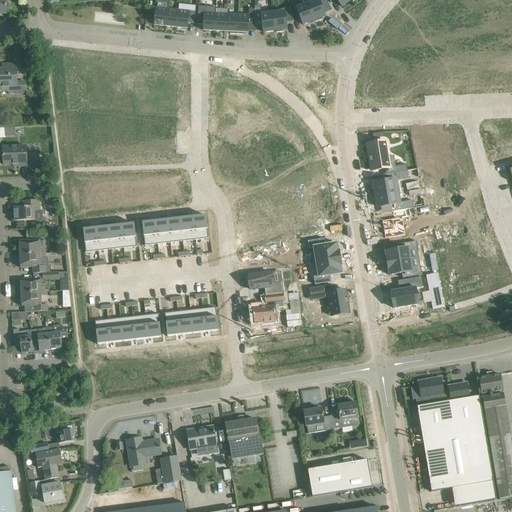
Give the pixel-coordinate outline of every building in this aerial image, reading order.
[(318,0),(317,0),(307,4),(314,21),(315,22),(322,19),(322,18),(325,17),(318,0)] [(429,0),(426,4),(426,5),(427,4),(436,13),(437,13),(442,7),(435,0),(429,0)] [(455,0),(450,24),(460,26),(463,9),(474,12),(476,0),(455,0)] [(476,0),(474,12),(485,14),(482,28),(493,30),(498,3),(488,1),(488,0),(476,0)] [(149,16),(148,20),(155,21),(154,26),(165,27),(167,9),(166,9),(167,4),(158,3),(158,7),(158,8),(153,7),(152,16),(149,16)] [(307,4),(296,8),(303,25),(314,21),(307,4)] [(411,4),(403,13),(418,27),(425,19),(433,27),(442,18),(437,13),(436,13),(427,4),(426,5),(419,12),(411,4)] [(198,11),(198,25),(204,25),(203,31),(214,31),(215,14),(216,14),(216,9),(215,9),(204,8),(204,11),(199,11),(198,11)] [(290,8),(272,11),(275,31),(276,31),(276,33),(284,32),(284,30),(287,29),(286,22),(293,21),(290,8)] [(167,9),(165,27),(176,28),(178,10),(167,9)] [(178,10),(176,28),(187,29),(188,23),(194,24),(195,12),(189,11),(178,10)] [(272,11),(261,13),(263,33),(275,31),(272,11)] [(403,30),(395,38),(412,49),(419,42),(410,34),(418,27),(403,13),(395,22),(403,30)] [(215,14),(214,31),(225,32),(226,14),(216,14),(215,14)] [(226,14),(225,32),(230,32),(230,34),(237,34),(238,15),(226,14)] [(238,15),(237,34),(238,34),(243,35),(243,33),(248,33),(249,15),(238,15)] [(382,40),(375,54),(385,59),(384,66),(405,69),(408,64),(397,58),(401,49),(382,40)] [(486,64),(475,65),(475,70),(476,88),(488,87),(487,71),(493,70),(493,58),(485,59),(486,64)] [(77,67),(63,65),(66,99),(74,100),(76,82),(85,83),(87,60),(78,59),(77,67)] [(87,60),(85,83),(93,84),(91,101),(102,102),(105,72),(96,71),(97,61),(87,60)] [(105,72),(102,102),(113,103),(114,86),(123,87),(125,64),(116,63),(115,73),(105,72)] [(125,64),(123,87),(131,88),(129,104),(140,105),(143,76),(133,75),(134,65),(125,64)] [(8,69),(0,69),(0,90),(16,90),(17,94),(25,93),(25,82),(16,82),(16,65),(8,65),(8,69)] [(369,71),(367,83),(387,86),(388,76),(406,78),(408,69),(405,69),(384,66),(382,66),(381,73),(369,71)] [(444,66),(432,66),(433,71),(433,89),(444,89),(444,71),(444,66)] [(140,105),(140,106),(150,107),(152,90),(160,91),(163,68),(153,67),(152,77),(143,76),(140,105)] [(160,91),(159,107),(168,108),(170,91),(184,92),(185,80),(171,79),(172,69),(163,68),(160,91)] [(510,68),(499,69),(500,87),(511,86),(510,68)] [(454,70),(444,71),(444,89),(455,88),(454,70)] [(465,70),(454,70),(455,88),(466,88),(465,70)] [(475,70),(465,70),(466,88),(476,88),(475,70)] [(213,80),(211,87),(215,88),(212,98),(219,100),(216,110),(224,112),(225,110),(234,94),(227,92),(231,81),(218,77),(217,81),(213,80)] [(367,83),(366,95),(376,97),(374,109),(396,108),(397,99),(385,98),(387,86),(367,83)] [(234,94),(225,110),(234,116),(239,108),(247,113),(259,96),(252,91),(247,97),(236,89),(234,94)] [(255,119),(247,131),(255,136),(274,115),(263,108),(267,101),(259,96),(247,113),(255,119)] [(274,115),(255,136),(262,143),(272,134),(279,141),(294,127),(288,120),(282,125),(274,115)] [(285,148),(277,155),(284,163),(302,151),(304,149),(295,139),(301,134),(294,127),(279,141),(285,148)] [(380,142),(367,144),(371,171),(384,169),(385,175),(407,171),(406,165),(395,166),(394,156),(387,157),(385,141),(380,142)] [(3,148),(0,148),(0,158),(3,158),(3,165),(13,165),(17,164),(18,167),(27,166),(26,146),(16,146),(3,147),(3,148)] [(284,163),(282,164),(287,173),(296,168),(300,177),(319,167),(314,158),(308,162),(302,151),(284,163)] [(305,185),(291,192),(295,200),(298,199),(321,191),(323,191),(317,179),(323,175),(319,167),(300,177),(305,185)] [(386,182),(374,184),(376,196),(399,192),(397,181),(409,179),(407,172),(385,175),(386,182)] [(321,191),(298,199),(300,209),(310,207),(311,216),(317,215),(332,213),(331,203),(323,205),(321,191)] [(399,192),(376,196),(377,207),(390,205),(391,212),(413,208),(412,200),(401,202),(399,192)] [(22,207),(14,207),(14,221),(34,220),(34,211),(40,210),(39,200),(21,201),(22,207)] [(391,219),(380,221),(381,226),(380,226),(381,233),(382,233),(383,239),(403,236),(400,219),(409,217),(408,210),(390,213),(391,219)] [(313,226),(303,228),(305,239),(328,235),(326,223),(334,222),(332,213),(317,215),(311,216),(313,226)] [(206,215),(193,217),(195,240),(208,239),(206,215)] [(193,217),(180,218),(183,242),(195,240),(193,217)] [(180,218),(167,220),(170,243),(183,242),(180,218)] [(167,220),(155,221),(158,244),(170,243),(167,220)] [(155,221),(142,223),(145,246),(158,244),(155,221)] [(134,224),(121,225),(124,248),(137,247),(134,224)] [(121,225),(108,227),(111,250),(124,248),(121,225)] [(108,227),(96,228),(99,251),(111,250),(108,227)] [(96,228),(83,230),(85,253),(99,251),(96,228)] [(43,229),(27,229),(27,237),(43,237),(43,229)] [(324,239),(308,242),(309,249),(314,249),(316,262),(340,259),(339,251),(338,251),(336,244),(325,246),(324,239)] [(39,240),(19,241),(20,254),(45,253),(45,250),(45,240),(39,240)] [(398,250),(385,252),(386,257),(387,264),(410,260),(409,251),(418,249),(416,241),(397,245),(398,250)] [(45,253),(20,254),(20,268),(33,267),(33,274),(42,273),(46,273),(46,266),(45,257),(46,257),(45,253)] [(318,276),(313,277),(315,285),(331,282),(330,276),(341,274),(340,266),(341,266),(340,259),(316,262),(318,276)] [(410,260),(387,264),(388,270),(389,275),(402,273),(402,278),(422,275),(421,267),(412,269),(410,260)] [(271,273),(249,275),(250,290),(264,289),(265,296),(283,294),(281,282),(272,283),(271,273)] [(399,291),(391,292),(394,309),(418,305),(415,289),(423,288),(421,277),(398,281),(399,291)] [(40,279),(20,280),(21,294),(47,292),(47,290),(49,290),(49,286),(47,284),(40,285),(40,279)] [(332,285),(309,289),(311,301),(328,298),(331,317),(349,314),(345,290),(333,292),(332,285)] [(47,292),(21,294),(21,306),(34,306),(34,312),(47,311),(47,305),(41,305),(41,296),(47,296),(47,292)] [(267,307),(253,309),(254,323),(262,322),(262,323),(276,321),(275,307),(282,307),(282,302),(284,302),(283,294),(265,296),(266,304),(267,304),(267,307)] [(216,308),(203,309),(205,332),(218,331),(216,308)] [(203,309),(190,311),(193,334),(205,332),(203,309)] [(190,311),(178,312),(180,335),(193,334),(190,311)] [(178,312),(164,313),(167,337),(180,335),(178,312)] [(158,314),(145,316),(148,339),(161,337),(158,314)] [(145,316),(133,317),(135,340),(148,339),(145,316)] [(133,317),(120,319),(123,342),(135,340),(133,317)] [(120,319),(108,320),(110,343),(123,342),(120,319)] [(108,320),(95,321),(97,345),(110,343),(108,320)] [(53,328),(48,329),(51,350),(60,349),(60,351),(62,350),(61,341),(68,340),(66,327),(60,328),(60,325),(53,326),(53,328)] [(37,330),(31,331),(32,345),(38,344),(39,353),(42,353),(42,351),(51,350),(48,329),(43,330),(37,330)] [(19,330),(13,330),(14,347),(20,346),(22,355),(24,355),(24,353),(33,352),(32,345),(31,331),(19,332),(19,330)] [(481,378),(479,378),(482,395),(484,408),(499,499),(511,496),(511,443),(511,444),(505,405),(502,391),(503,391),(500,374),(481,378)] [(421,398),(418,399),(419,406),(445,402),(443,392),(441,378),(418,382),(419,387),(421,398)] [(467,384),(448,387),(449,391),(451,401),(469,398),(467,384)] [(419,406),(417,407),(419,417),(422,435),(484,425),(479,396),(469,398),(451,401),(445,402),(419,406)] [(338,408),(330,409),(331,416),(333,430),(359,426),(358,418),(355,403),(338,406),(338,408)] [(321,408),(304,411),(307,434),(333,430),(331,416),(323,417),(321,408)] [(255,419),(225,424),(227,434),(228,441),(229,441),(231,458),(251,455),(261,453),(258,436),(257,429),(255,419)] [(67,425),(50,428),(52,439),(58,438),(58,443),(59,444),(74,441),(73,432),(75,432),(74,429),(73,423),(67,425)] [(484,425),(422,435),(431,492),(452,489),(493,482),(484,425)] [(188,431),(187,431),(189,441),(190,450),(216,446),(214,436),(213,427),(202,428),(202,430),(188,432),(188,431)] [(142,438),(126,441),(131,467),(146,464),(144,456),(151,455),(152,456),(161,455),(158,440),(149,441),(149,442),(142,443),(142,438)] [(367,440),(360,441),(361,448),(368,447),(367,440)] [(30,444),(24,445),(25,456),(35,454),(47,452),(45,443),(33,446),(30,446),(30,444)] [(47,452),(35,454),(38,468),(43,467),(45,480),(53,479),(54,484),(60,483),(59,478),(56,464),(62,463),(60,450),(47,452)] [(177,457),(161,459),(163,469),(163,471),(165,484),(181,481),(177,457)] [(367,460),(307,470),(312,497),(372,487),(367,460)] [(0,498),(14,497),(10,466),(0,467),(0,498)] [(163,469),(155,470),(158,485),(165,484),(163,471),(163,469)] [(230,470),(223,471),(224,481),(231,480),(230,470)] [(122,477),(115,478),(117,490),(124,489),(123,482),(122,477)] [(46,486),(42,487),(43,494),(45,504),(63,500),(60,483),(54,484),(53,479),(45,480),(46,486)] [(15,511),(14,497),(0,498),(0,511),(15,511)] [(185,511),(184,502),(107,511),(185,511)]
